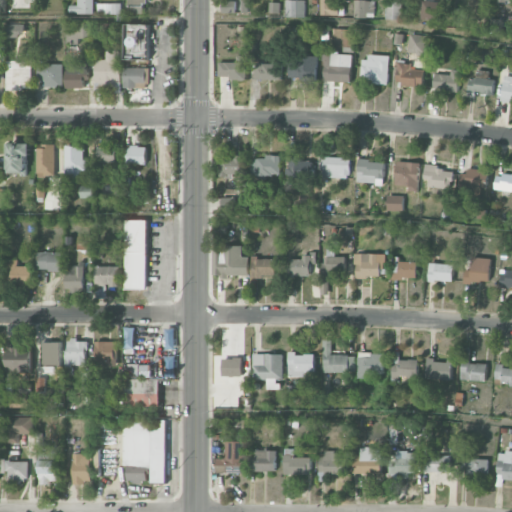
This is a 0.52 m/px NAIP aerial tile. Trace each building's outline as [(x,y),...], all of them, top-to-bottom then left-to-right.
[(94,13),(93,0),(79,0),(80,6),(71,6),(71,13),(94,13)] [(128,0),(129,14),(147,13),(146,0),(128,0)] [(304,17),(305,0),(302,0),(285,0),(285,17),(304,17)] [(339,15),(338,0),(319,0),(320,15),(339,15)] [(374,18),(374,0),(354,0),(354,17),(374,18)] [(401,1),(386,1),(386,19),(401,19),(401,1)] [(421,20),(441,21),(442,2),(421,1),(421,20)] [(122,14),(122,4),(98,4),(99,14),(122,14)] [(503,19),(489,19),(489,33),(503,33),(503,19)] [(19,37),(19,25),(8,25),(8,37),(19,37)] [(334,46),(353,47),(353,30),(334,29),(334,46)] [(408,52),(426,54),(428,36),(410,33),(408,52)] [(95,60),(96,89),(120,88),(120,51),(106,51),(106,59),(95,60)] [(322,81),(351,82),(352,54),(323,54),(322,81)] [(219,62),(219,78),(247,79),(248,56),(236,56),(236,62),(219,62)] [(317,79),(316,56),(291,56),(292,80),(317,79)] [(361,56),(360,82),(388,83),(389,57),(361,56)] [(411,69),(411,63),(397,62),(396,85),(423,85),(424,70),(411,69)] [(66,86),(88,87),(88,64),(66,63),(66,86)] [(255,79),(281,80),(281,63),(256,63),(255,79)] [(63,64),(37,64),(37,81),(45,81),(45,87),(63,87),(63,64)] [(137,88),(137,83),(147,83),(147,68),(124,67),(124,88),(137,88)] [(33,68),(7,68),(6,89),(32,90),(33,68)] [(460,69),(451,69),(451,74),(434,74),(433,90),(459,90),(460,69)] [(494,79),(488,79),(489,71),(476,70),(475,79),(469,78),(467,93),(493,96),(494,79)] [(511,75),(504,75),(501,99),(511,100),(511,75)] [(27,173),(27,155),(31,155),(31,143),(9,143),(9,173),(27,173)] [(65,177),(84,177),(85,146),(65,145),(65,177)] [(38,146),(37,176),(54,176),(55,146),(38,146)] [(117,163),(117,147),(98,146),(97,163),(117,163)] [(147,165),(147,146),(126,146),(125,164),(147,165)] [(244,156),(219,156),(220,175),(245,174),(244,156)] [(251,157),(251,176),(281,176),(281,157),(251,157)] [(351,178),(351,158),(322,157),(321,177),(351,178)] [(358,183),(384,184),(385,161),(358,160),(358,183)] [(418,191),(421,163),(397,161),(395,185),(410,187),(410,191),(418,191)] [(424,186),(450,189),(453,169),(427,166),(424,186)] [(479,201),(479,187),(487,188),(488,171),(461,170),(460,200),(479,201)] [(511,191),(511,174),(495,174),(495,190),(511,191)] [(80,198),(92,197),(92,187),(80,187),(80,198)] [(403,212),(404,196),(388,195),(387,211),(403,212)] [(222,212),(244,211),(244,202),(235,203),(235,197),(221,197),(222,212)] [(148,219),(125,219),(125,291),(148,291),(148,219)] [(76,250),(92,250),(92,237),(77,237),(76,250)] [(213,275),(222,275),(222,276),(249,276),(249,256),(242,257),(242,245),(223,246),(223,251),(213,251),(213,275)] [(62,271),(62,252),(38,252),(37,270),(62,271)] [(286,259),(286,275),(311,276),(311,263),(316,263),(316,254),(303,253),(302,259),(286,259)] [(384,254),(356,253),(356,277),(383,278),(384,254)] [(346,256),(322,257),(323,274),(346,274),(346,256)] [(463,281),(488,284),(491,259),(472,257),(471,270),(465,270),(463,281)] [(276,276),(276,258),(251,258),(251,277),(276,276)] [(32,284),(33,266),(17,266),(17,259),(9,259),(8,284),(32,284)] [(417,279),(418,261),(393,260),(393,278),(417,279)] [(453,264),(429,263),(429,280),(453,281),(453,264)] [(84,266),(66,266),(65,290),(84,291),(84,266)] [(120,286),(120,266),(95,266),(96,298),(107,298),(107,286),(120,286)] [(511,288),(511,270),(501,269),(499,287),(511,288)] [(134,348),(135,327),(125,327),(124,348),(134,348)] [(6,381),(16,382),(17,371),(31,372),(32,340),(7,339),(6,381)] [(87,340),(66,340),(66,372),(73,372),(73,365),(87,365),(87,340)] [(323,372),(356,372),(356,355),(332,355),(332,340),(323,340),(323,372)] [(96,360),(117,360),(117,341),(95,342),(96,360)] [(60,366),(61,342),(43,342),(42,365),(60,366)] [(418,360),(400,359),(400,352),(393,351),(392,377),(417,378),(418,360)] [(307,376),(307,373),(315,373),(314,353),(288,354),(289,376),(307,376)] [(358,375),(383,375),(384,353),(358,353),(358,375)] [(253,379),(267,379),(267,389),(279,389),(279,379),(282,379),(283,354),(254,354),(253,379)] [(243,358),(223,358),(223,376),(243,376),(243,358)] [(452,380),(452,360),(427,359),(427,379),(452,380)] [(150,375),(150,364),(128,364),(128,376),(150,375)] [(511,383),(511,366),(496,366),(495,382),(511,383)] [(125,407),(161,406),(160,379),(125,379),(125,407)] [(33,393),(10,393),(10,408),(33,408),(33,393)] [(33,418),(0,418),(0,441),(18,442),(18,434),(33,433),(33,418)] [(166,483),(166,420),(123,421),(123,466),(127,466),(127,482),(150,482),(150,483),(166,483)] [(244,473),(244,441),(226,441),(226,458),(217,458),(216,473),(244,473)] [(434,455),(434,446),(423,447),(424,472),(452,471),(452,455),(434,455)] [(354,455),(353,475),(381,475),(382,448),(361,447),(360,455),(354,455)] [(276,471),(276,450),(250,450),(249,471),(276,471)] [(294,457),(294,450),(284,450),(284,474),(311,474),(311,457),(294,457)] [(346,458),(336,457),(336,452),(319,451),(318,481),(325,481),(325,474),(345,474),(346,458)] [(511,478),(511,451),(499,451),(497,477),(511,478)] [(390,475),(417,475),(416,452),(389,453),(390,475)] [(92,483),(91,453),(73,454),(74,483),(92,483)] [(489,457),(461,456),(460,475),(488,476),(489,457)] [(29,460),(0,460),(0,471),(9,472),(9,483),(29,483),(29,460)]
